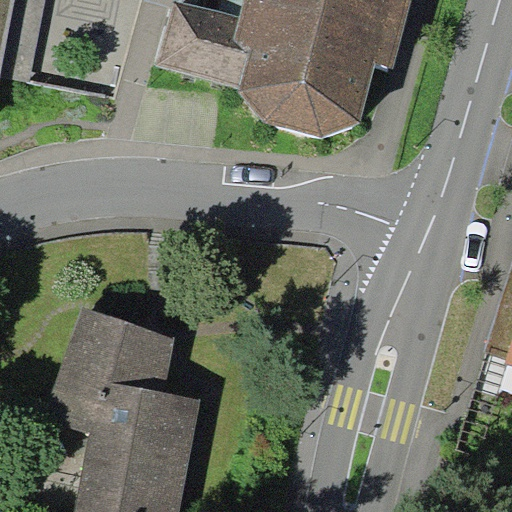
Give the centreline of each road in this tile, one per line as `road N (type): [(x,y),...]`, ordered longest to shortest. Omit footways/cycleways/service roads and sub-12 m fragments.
road 1 (residential): [(0,212),(75,188),(193,193),(314,207),(427,247)]
road 2 (residential): [(427,247),(363,511)]
road 3 (residential): [(501,0),(427,247)]
